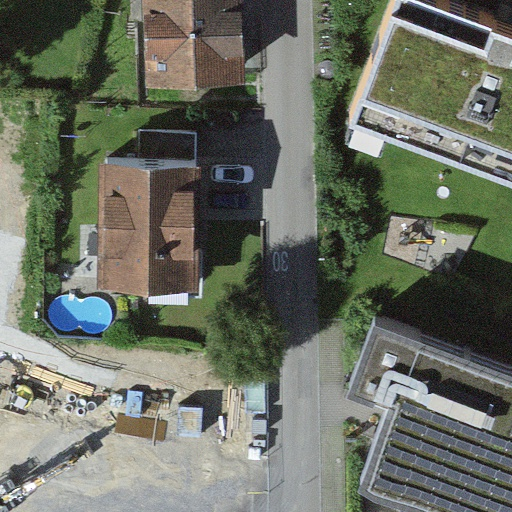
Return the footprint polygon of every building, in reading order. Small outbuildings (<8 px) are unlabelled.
[(241,0),(147,0),(150,70),(244,67),(241,0)] [(511,32),(420,0),(386,0),(348,108),(511,165),(511,32)] [(196,167),(99,165),(97,284),(194,286),(196,167)] [(511,511),(511,367),(362,314),(338,382),(382,398),(358,465),(487,511),(511,511)] [(65,511),(170,511),(167,402),(62,405),(65,511)]
